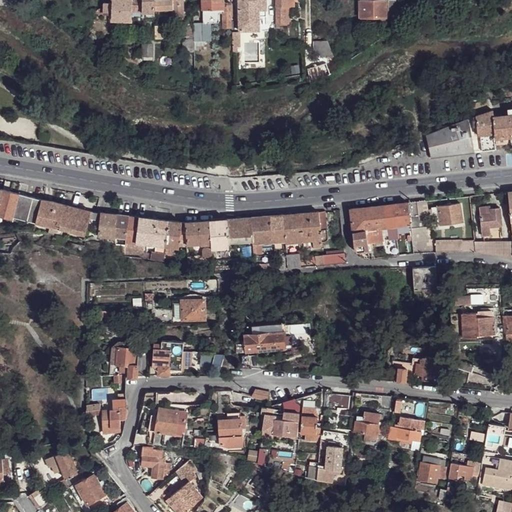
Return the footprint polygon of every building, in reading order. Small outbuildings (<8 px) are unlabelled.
[(133,12),(132,0),(112,0),(113,4),(105,4),(105,15),(113,15),(113,21),(132,21),(133,18),(133,12)] [(132,0),(133,12),(143,12),(155,12),(154,0),(132,0)] [(155,0),(156,11),(166,10),(165,0),(155,0)] [(172,10),(173,17),(184,16),(183,0),(165,0),(166,10),(172,10)] [(202,0),(202,10),(203,10),(219,10),(222,9),(221,0),(202,0)] [(266,16),(265,0),(238,0),(238,30),(252,30),(252,16),(258,16),(266,16)] [(275,0),(276,25),(286,25),(286,16),(288,16),(288,7),(287,0),(275,0)] [(360,0),(359,0),(360,18),(378,17),(393,17),(398,17),(398,0),(360,0)] [(447,6),(448,12),(478,8),(475,0),(456,2),(457,4),(447,6)] [(223,9),(223,28),(232,28),(231,2),(224,3),(225,9),(223,9)] [(203,10),(203,22),(218,21),(219,18),(219,10),(203,10)] [(194,39),(194,41),(204,41),(211,40),(211,23),(194,23),(194,26),(194,36),(194,39)] [(155,26),(155,39),(163,39),(163,26),(155,26)] [(186,26),(186,36),(194,36),(194,26),(186,26)] [(204,41),(194,41),(195,45),(195,53),(204,53),(204,41)] [(314,41),(315,55),(333,54),(327,41),(314,41)] [(144,44),(143,56),(153,56),(153,44),(144,44)] [(259,49),(260,57),(269,57),(269,49),(259,49)] [(307,68),(311,88),(330,75),(325,63),(307,68)] [(477,127),(478,136),(480,135),(482,151),(495,150),(493,134),(495,134),(493,117),(492,111),(473,117),(473,120),(476,120),(477,127)] [(495,134),(495,139),(505,137),(510,137),(511,145),(511,144),(511,114),(509,115),(493,117),(495,134)] [(426,135),(431,158),(474,152),(469,119),(426,135)] [(3,189),(0,198),(0,216),(13,220),(14,218),(36,224),(42,200),(3,189)] [(42,200),(36,224),(49,227),(59,229),(66,205),(42,200)] [(412,236),(414,254),(433,252),(429,225),(427,200),(408,203),(411,224),(412,236)] [(354,244),(356,253),(370,251),(368,242),(375,240),(373,230),(387,228),(398,226),(411,224),(408,203),(350,209),(352,232),(354,244)] [(432,208),(434,223),(440,222),(441,225),(463,222),(460,203),(438,206),(438,207),(432,208)] [(66,205),(59,229),(84,236),(90,219),(96,220),(98,213),(66,205)] [(479,207),(482,236),(490,236),(490,228),(502,227),(500,208),(490,208),(486,209),(486,206),(479,207)] [(295,213),(298,242),(313,240),(313,245),(322,244),(321,230),(327,229),(325,211),(319,212),(295,213)] [(100,213),(98,236),(115,239),(115,237),(118,215),(100,213)] [(286,242),(286,243),(298,242),(295,213),(284,214),(286,242)] [(253,241),(254,256),(262,256),(261,243),(286,242),(284,214),(251,217),(253,241)] [(118,215),(115,237),(127,239),(129,216),(118,215)] [(125,242),(124,258),(136,259),(137,249),(144,250),(144,244),(165,246),(169,221),(129,216),(127,239),(126,242),(125,242)] [(227,219),(228,243),(253,241),(251,217),(236,218),(227,219)] [(212,247),(212,249),(228,248),(228,243),(227,219),(210,220),(212,244),(212,247)] [(185,222),(187,245),(200,244),(201,245),(212,244),(210,220),(185,222)] [(169,221),(165,246),(164,255),(172,256),(172,248),(178,249),(179,247),(187,247),(187,245),(185,222),(169,221)] [(387,228),(388,235),(399,233),(398,226),(387,228)] [(436,241),(436,252),(462,252),(462,245),(462,240),(436,241)] [(511,242),(475,245),(476,252),(511,257),(511,242)] [(202,251),(203,258),(213,257),(212,249),(212,247),(204,247),(203,248),(202,249),(202,251)] [(315,256),(316,266),(345,263),(344,250),(326,252),(327,255),(315,256)] [(156,254),(155,262),(164,263),(164,255),(156,254)] [(287,255),(288,269),(301,267),(300,261),(299,254),(287,255)] [(413,267),(415,307),(430,306),(429,302),(438,301),(436,265),(413,267)] [(216,266),(216,274),(223,274),(230,274),(230,266),(216,266)] [(206,279),(207,287),(219,287),(219,278),(206,279)] [(182,318),(182,320),(205,320),(204,299),(182,300),(182,303),(182,318)] [(463,313),(464,338),(478,338),(478,335),(496,335),(495,316),(477,317),(477,312),(463,313)] [(503,315),(504,334),(505,334),(506,344),(511,343),(511,314),(504,315),(503,315)] [(252,326),(253,334),(283,332),(282,323),(252,326)] [(244,335),(245,341),(241,341),(241,344),(236,344),(236,353),(245,352),(285,349),(283,335),(287,335),(287,331),(283,332),(253,334),(244,335)] [(153,353),(152,366),(158,366),(157,376),(159,376),(159,377),(168,377),(168,376),(169,376),(170,369),(182,371),(182,365),(183,351),(183,342),(162,341),(162,344),(161,354),(153,353)] [(291,349),(293,355),(301,353),(299,346),(291,349)] [(118,347),(117,364),(120,364),(120,372),(128,373),(127,378),(138,378),(138,376),(139,365),(134,365),(135,348),(129,348),(118,347)] [(193,352),(183,351),(182,365),(192,366),(193,352)] [(240,356),(242,367),(258,369),(256,355),(240,356)] [(424,358),(418,358),(416,374),(422,375),(439,377),(441,360),(432,359),(430,358),(426,357),(424,358)] [(461,361),(458,369),(472,373),(474,365),(461,361)] [(398,368),(397,382),(406,383),(407,369),(398,368)] [(256,390),(252,397),(268,400),(270,392),(256,390)] [(329,393),(327,409),(335,410),(336,408),(352,409),(353,396),(329,393)] [(382,394),(380,408),(390,409),(392,396),(382,394)] [(305,396),(295,399),(300,408),(303,413),(313,410),(305,396)] [(103,410),(104,433),(120,432),(120,420),(125,420),(127,411),(127,406),(126,398),(113,399),(114,409),(103,410)] [(295,399),(281,403),(285,414),(292,415),(291,420),(293,421),(293,422),(298,423),(300,408),(295,399)] [(159,415),(156,431),(154,444),(162,445),(164,432),(183,435),(188,412),(160,407),(159,415)] [(356,421),(354,431),(352,431),(351,437),(356,438),(357,432),(365,433),(377,435),(382,436),(384,428),(379,427),(379,423),(381,413),(364,411),(363,416),(363,422),(356,421)] [(149,429),(156,431),(159,415),(151,414),(149,429)] [(264,422),(263,430),(273,432),(273,434),(287,436),(288,431),(292,432),(293,422),(293,421),(291,420),(275,419),(276,415),(266,414),(265,415),(264,422)] [(219,419),(220,444),(228,447),(242,446),(241,425),(246,425),(245,415),(241,416),(241,418),(228,419),(219,419)] [(302,416),(300,438),(321,441),(321,434),(319,434),(320,428),(317,427),(317,424),(318,417),(302,416)] [(391,426),(388,439),(396,440),(397,438),(420,442),(422,429),(424,430),(425,420),(400,416),(399,427),(391,426)] [(324,432),(324,445),(343,445),(343,432),(324,432)] [(136,433),(133,445),(143,445),(146,445),(146,434),(136,433)] [(365,433),(364,442),(376,444),(377,435),(365,433)] [(195,438),(195,446),(205,447),(205,440),(206,439),(195,438)] [(143,456),(142,465),(154,466),(153,477),(162,478),(163,469),(170,470),(171,464),(164,463),(165,457),(161,457),(162,450),(153,449),(153,446),(142,445),(141,455),(143,456)] [(318,467),(317,479),(324,481),(325,481),(326,474),(330,475),(331,469),(340,471),(342,446),(328,445),(326,469),(318,467)] [(78,474),(68,450),(45,459),(49,467),(52,466),(55,473),(62,471),(65,479),(78,474)] [(421,462),(418,479),(437,482),(441,459),(424,456),(423,462),(421,462)] [(0,484),(4,484),(3,474),(10,473),(8,458),(0,459),(0,484)] [(485,467),(482,484),(511,489),(511,460),(500,458),(498,469),(485,467)] [(178,469),(184,478),(193,472),(197,470),(191,459),(178,469)] [(452,463),(449,478),(457,479),(458,475),(465,475),(464,479),(472,480),(474,467),(452,463)] [(175,471),(181,480),(184,478),(178,469),(175,471)] [(184,478),(187,482),(189,481),(196,477),(193,472),(184,478)] [(333,483),(334,476),(330,475),(326,474),(325,481),(333,483)] [(77,485),(88,504),(105,494),(110,492),(104,480),(99,483),(94,475),(77,485)] [(60,489),(62,493),(69,487),(65,479),(59,481),(63,487),(60,489)] [(171,496),(184,511),(202,497),(189,481),(171,496)] [(446,489),(445,498),(457,500),(458,495),(451,494),(452,487),(451,487),(448,486),(447,490),(446,489)] [(31,494),(33,498),(40,493),(37,489),(31,494)] [(37,502),(40,507),(52,500),(45,489),(40,493),(33,498),(37,502)] [(166,500),(176,511),(184,511),(171,496),(166,500)] [(437,497),(436,504),(444,505),(445,498),(437,497)] [(498,504),(496,511),(509,511),(511,503),(504,501),(503,505),(498,504)] [(114,511),(133,511),(127,503),(114,511)]
